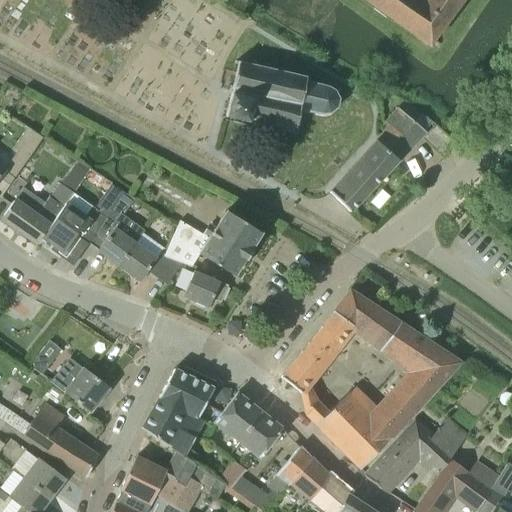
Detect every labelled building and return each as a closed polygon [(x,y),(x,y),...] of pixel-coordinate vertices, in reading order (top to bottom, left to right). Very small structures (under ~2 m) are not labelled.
[(364,0),(428,46),(431,42),(438,48),(440,45),(433,40),(461,0),(423,0),(422,3),(417,0),(364,0)] [(265,124),(277,127),(276,130),(279,131),(280,127),(292,130),(295,134),(298,132),(295,129),(299,110),(321,115),(330,114),(337,108),(338,103),(335,95),(328,90),(306,85),(308,79),(236,61),(235,65),(238,65),(225,117),(249,123),(249,121),(262,123),(261,126),(264,127),(265,124)] [(349,212),(424,132),(399,109),(384,126),(389,130),(329,193),(349,212)] [(443,158),(455,145),(436,127),(424,140),(443,158)] [(0,151),(0,179),(9,186),(43,139),(27,128),(13,148),(18,152),(11,160),(0,151)] [(75,237),(87,246),(125,194),(111,184),(94,208),(92,207),(84,218),(65,204),(41,238),(63,254),(75,237)] [(23,188),(13,201),(1,218),(37,244),(41,238),(65,204),(73,194),(60,185),(50,199),(49,198),(45,203),(23,188)] [(132,199),(125,194),(87,246),(118,268),(143,234),(142,234),(144,231),(121,214),(132,199)] [(261,234),(225,212),(214,230),(209,227),(203,237),(180,222),(164,257),(190,268),(198,254),(234,277),(261,234)] [(156,279),(170,261),(159,256),(164,249),(143,234),(118,268),(139,282),(147,272),(156,279)] [(181,265),(170,261),(156,279),(166,286),(181,265)] [(193,272),(183,297),(208,307),(212,300),(220,303),(227,286),(193,272)] [(333,313),(352,328),(381,349),(398,325),(349,292),(333,313)] [(308,383),(352,328),(333,313),(280,378),(299,393),(308,383)] [(328,413),(317,402),(305,415),(360,470),(361,471),(458,364),(398,325),(381,349),(413,372),(371,417),(349,395),(350,393),(349,392),(328,413)] [(49,341),(45,347),(29,366),(41,375),(60,350),(49,341)] [(109,389),(82,368),(68,358),(49,382),(63,393),(89,414),(100,400),(99,399),(107,389),(108,390),(109,389)] [(187,435),(213,389),(173,370),(141,429),(173,451),(189,462),(194,454),(186,449),(193,438),(187,435)] [(236,393),(232,399),(213,422),(258,459),(281,429),(236,393)] [(96,459),(89,454),(51,429),(59,418),(43,407),(31,425),(13,413),(6,423),(24,435),(24,436),(67,465),(84,477),(86,478),(96,459)] [(413,422),(363,477),(384,493),(417,456),(437,474),(465,436),(443,419),(430,436),(413,422)] [(262,511),(266,511),(312,461),(299,448),(276,474),(277,474),(266,487),(271,491),(268,496),(240,476),(230,489),(256,507),(261,511),(262,511)] [(134,459),(125,476),(156,491),(154,495),(175,509),(188,486),(216,501),(225,486),(216,480),(189,462),(173,451),(162,472),(134,459)] [(50,499),(65,480),(38,459),(23,478),(50,499)] [(216,480),(225,486),(230,489),(240,476),(244,470),(232,461),(216,480)] [(328,477),(312,461),(266,511),(285,511),(281,509),(283,506),(289,511),(299,499),(296,495),(299,492),(309,500),(328,477)] [(447,461),(413,510),(413,511),(414,511),(438,511),(453,491),(467,500),(470,495),(482,503),(482,504),(495,484),(499,477),(476,461),(466,475),(447,461)] [(499,477),(495,484),(482,504),(482,503),(475,511),(511,511),(511,494),(511,493),(511,491),(511,465),(508,463),(499,477)] [(180,511),(175,509),(154,495),(156,491),(125,476),(118,490),(120,491),(115,501),(137,511),(180,511)] [(337,511),(336,511),(347,493),(328,477),(309,500),(305,506),(302,509),(305,511),(320,511),(322,510),(323,511),(337,511)] [(9,497),(21,507),(28,511),(39,511),(50,499),(23,478),(9,497)] [(373,511),(347,493),(336,511),(337,511),(373,511)] [(137,511),(115,501),(110,511),(137,511)]
